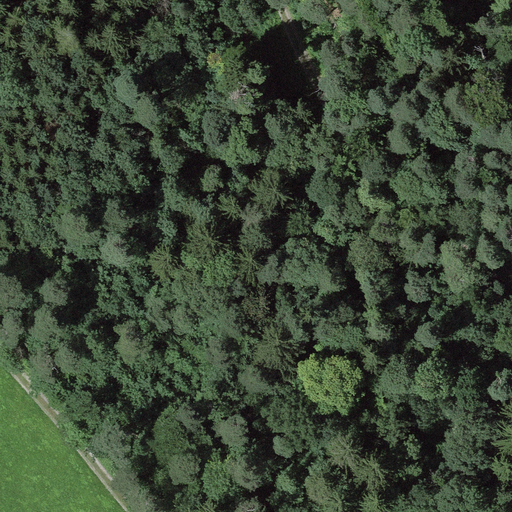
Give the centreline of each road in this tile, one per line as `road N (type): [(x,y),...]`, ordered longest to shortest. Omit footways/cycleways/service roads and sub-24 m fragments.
road 1 (track): [(511,275),(488,263),(302,72),(277,0)]
road 2 (track): [(143,511),(0,356)]
